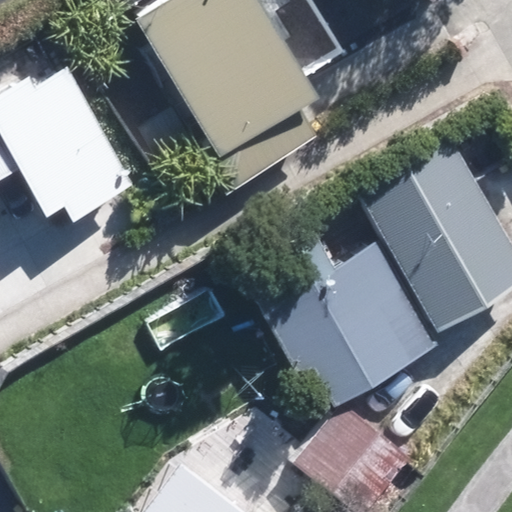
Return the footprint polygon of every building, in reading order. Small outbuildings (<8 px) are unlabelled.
[(290,94),(230,0),(135,0),(108,17),(186,141),(177,146),(205,191),(300,131),(280,99),(290,94)] [(115,181),(44,60),(0,84),(0,179),(19,213),(38,202),(48,220),(115,181)] [(509,271),(427,132),(333,187),(414,326),(509,271)] [(283,223),(213,264),(239,308),(237,309),(276,374),(290,365),(311,403),(418,341),(356,238),(309,266),(283,223)] [(350,511),(397,456),(325,399),(276,459),(343,511),(350,511)] [(224,511),(156,459),(114,511),(224,511)]
